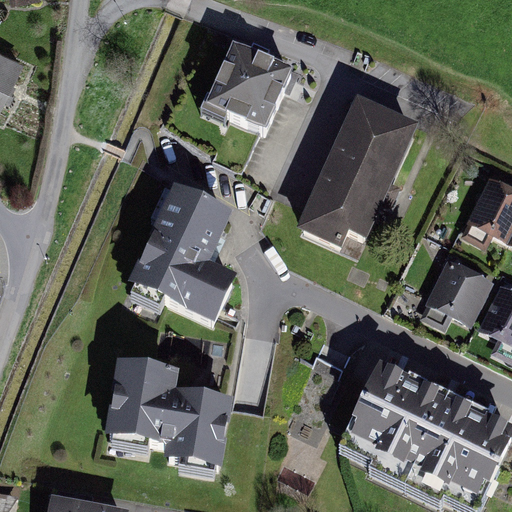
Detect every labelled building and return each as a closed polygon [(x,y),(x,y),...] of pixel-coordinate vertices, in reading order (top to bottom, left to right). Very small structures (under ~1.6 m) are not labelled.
[(42,0),(9,0),(12,15),(44,11),(42,0)] [(0,122),(25,71),(0,59),(0,122)] [(234,60),(203,119),(263,150),(294,91),(234,60)] [(356,117),(298,244),(358,272),(416,144),(356,117)] [(511,202),(486,189),(465,234),(511,256),(511,202)] [(232,231),(172,206),(128,306),(214,343),(235,296),(209,284),(232,231)] [(511,303),(449,270),(426,315),(511,359),(511,303)] [(106,449),(166,458),(163,473),(223,482),(234,410),(177,402),(179,387),(117,378),(106,449)] [(482,511),(511,448),(511,441),(380,381),(341,466),(441,511),(482,511)]
